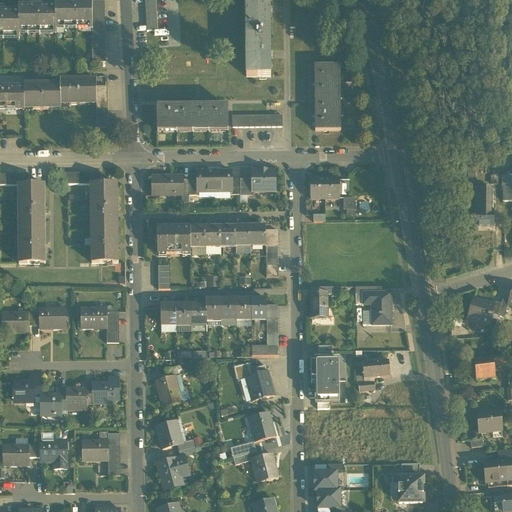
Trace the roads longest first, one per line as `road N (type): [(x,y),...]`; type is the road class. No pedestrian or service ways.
road 1 (residential): [(292,157),(298,511)]
road 2 (residential): [(452,511),(422,299)]
road 3 (residential): [(139,367),(133,158)]
road 4 (residential): [(292,157),(133,158)]
road 5 (residential): [(133,158),(122,0)]
road 6 (residential): [(395,154),(368,0)]
road 7 (residential): [(422,299),(395,154)]
road 8 (residential): [(133,158),(0,159)]
road 9 (residential): [(140,498),(139,367)]
road 10 (residential): [(139,367),(15,368)]
road 11 (residential): [(140,498),(19,499)]
